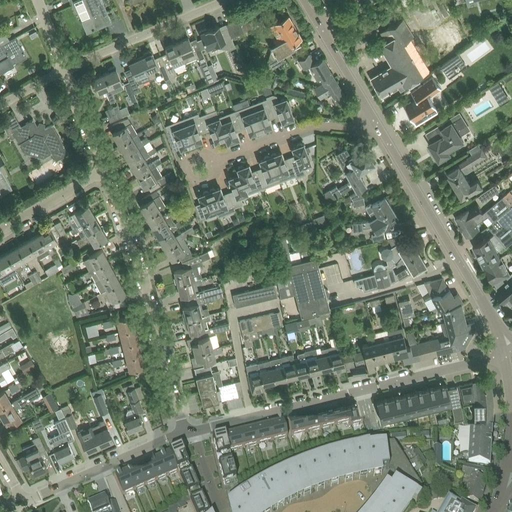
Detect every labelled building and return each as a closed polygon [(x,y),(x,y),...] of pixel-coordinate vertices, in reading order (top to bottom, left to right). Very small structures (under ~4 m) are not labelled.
[(87,33),(111,22),(101,0),(83,0),(91,18),(82,21),(87,33)] [(432,0),(419,8),(423,16),(441,6),(437,0),(432,0)] [(427,22),(433,35),(451,25),(441,7),(433,11),(437,17),(427,22)] [(268,61),(266,62),(267,64),(268,63),(273,60),(281,56),(292,49),(301,44),(298,40),(302,38),(289,16),(272,25),(276,31),(276,32),(274,33),(277,38),(273,39),(276,44),(271,46),(272,47),(268,61)] [(247,22),(246,17),(226,25),(227,27),(231,36),(244,31),(254,27),(251,20),(247,22)] [(391,66),(371,78),(381,96),(390,91),(398,86),(400,89),(423,75),(420,69),(443,55),(432,37),(409,51),(403,41),(413,35),(408,27),(403,18),(380,32),(386,41),(379,45),(391,66)] [(221,30),(218,25),(206,30),(206,28),(198,31),(201,37),(202,36),(207,48),(224,41),(228,50),(236,47),(231,36),(227,27),(221,30)] [(460,31),(440,40),(442,46),(463,37),(460,31)] [(0,45),(10,40),(6,33),(0,36),(0,45)] [(358,35),(352,39),(358,47),(363,43),(358,35)] [(0,72),(0,73),(1,73),(0,72),(13,65),(14,65),(13,63),(15,62),(16,63),(24,59),(24,58),(26,57),(24,54),(25,53),(16,37),(10,40),(0,45),(0,72)] [(188,37),(177,42),(183,56),(185,63),(198,57),(201,64),(201,65),(207,62),(200,47),(196,38),(190,41),(188,37)] [(171,61),(165,64),(165,66),(170,78),(175,76),(172,69),(174,68),(185,63),(183,56),(177,42),(165,47),(167,53),(171,61)] [(144,55),(140,56),(150,80),(156,77),(153,69),(158,67),(154,58),(152,53),(151,52),(149,51),(143,53),(144,55)] [(314,63),(308,53),(297,60),(303,70),(309,67),(317,80),(321,78),(323,83),(334,76),(323,58),(314,63)] [(462,59),(458,53),(440,66),(445,71),(462,59)] [(150,80),(140,56),(136,58),(135,57),(129,59),(129,61),(129,63),(131,68),(125,71),(129,82),(129,81),(134,93),(140,91),(135,79),(137,78),(138,82),(140,83),(143,82),(150,80)] [(281,56),(273,60),(277,66),(284,62),(281,56)] [(462,59),(445,71),(449,77),(466,65),(462,59)] [(273,60),(268,63),(271,69),(277,66),(273,60)] [(208,65),(207,62),(201,65),(199,66),(206,84),(214,81),(208,65)] [(208,65),(212,77),(216,75),(212,63),(208,65)] [(272,73),(267,65),(262,68),(267,76),(272,73)] [(109,71),(104,73),(110,87),(116,100),(113,93),(125,88),(129,96),(134,93),(129,81),(129,82),(124,84),(123,82),(122,82),(120,78),(116,68),(115,69),(114,66),(108,69),(109,71)] [(165,66),(160,69),(165,80),(167,83),(171,81),(170,78),(165,66)] [(116,100),(110,87),(104,73),(93,78),(99,92),(105,89),(111,102),(116,100)] [(317,86),(315,87),(322,98),(331,93),(331,94),(337,102),(346,97),(334,76),(323,83),(317,86)] [(410,92),(415,98),(411,100),(410,100),(403,105),(416,125),(434,114),(434,113),(438,111),(436,108),(429,97),(432,95),(432,96),(441,89),(432,76),(410,92)] [(266,80),(264,87),(270,89),(273,82),(266,80)] [(222,81),(213,85),(216,92),(225,89),(222,81)] [(494,84),(490,87),(496,97),(505,91),(499,81),(494,84)] [(194,82),(185,86),(187,92),(196,89),(194,82)] [(213,85),(207,88),(210,95),(216,92),(213,85)] [(278,101),(276,96),(273,95),(270,89),(264,87),(262,86),(266,97),(274,116),(280,114),(280,116),(280,117),(281,117),(281,119),(281,120),(282,120),(282,122),(287,120),(289,121),(292,120),(293,118),(293,117),(290,108),(291,106),(289,102),(287,101),(286,98),(278,101)] [(306,98),(307,92),(288,87),(286,93),(306,98)] [(505,91),(496,97),(500,104),(510,99),(505,91)] [(269,121),(268,119),(274,116),(266,97),(267,99),(251,105),(260,130),(261,130),(263,131),(266,130),(267,128),(271,126),(270,124),(271,124),(270,123),(269,121),(270,121),(269,121)] [(260,130),(251,105),(235,111),(241,129),(247,127),(248,129),(247,129),(248,130),(248,129),(249,131),(248,131),(249,132),(250,134),(254,132),(256,133),(259,132),(260,130)] [(116,112),(108,116),(111,122),(118,118),(123,117),(119,110),(118,106),(114,107),(116,112)] [(127,107),(119,110),(123,117),(130,114),(127,107)] [(228,142),(216,110),(200,116),(198,113),(205,131),(210,129),(213,136),(213,137),(214,137),(214,139),(215,141),(225,137),(227,142),(228,142)] [(219,117),(216,110),(228,142),(230,143),(233,142),(234,140),(238,138),(238,136),(237,136),(237,134),(237,133),(236,133),(236,131),(241,129),(235,111),(219,117)] [(460,112),(441,123),(443,127),(459,117),(460,117),(461,116),(467,125),(465,126),(457,131),(460,136),(471,129),(460,112)] [(200,135),(199,133),(205,131),(198,113),(182,119),(191,144),(192,144),(194,145),(197,144),(198,142),(202,140),(201,138),(200,136),(200,135)] [(156,114),(151,117),(154,122),(159,119),(156,114)] [(431,142),(429,143),(432,149),(432,150),(435,155),(436,155),(439,161),(448,155),(450,154),(448,150),(449,150),(450,149),(451,148),(451,149),(451,148),(452,148),(453,148),(458,144),(462,142),(463,141),(460,136),(457,131),(465,126),(467,125),(461,116),(460,117),(459,117),(443,127),(441,123),(437,125),(438,126),(435,128),(439,136),(440,136),(431,142)] [(119,145),(132,137),(137,134),(128,118),(112,124),(117,131),(112,134),(119,145)] [(33,120),(12,131),(12,132),(24,153),(25,153),(25,152),(29,150),(40,153),(42,157),(42,158),(51,153),(56,160),(55,160),(56,161),(68,154),(69,154),(52,125),(53,125),(52,124),(45,128),(44,127),(45,126),(39,124),(38,125),(37,126),(33,119),(32,119),(33,120)] [(191,144),(182,119),(165,126),(172,143),(178,141),(179,143),(178,143),(179,144),(180,146),(179,146),(179,147),(180,146),(181,148),(185,147),(187,148),(190,147),(191,145),(191,144)] [(438,126),(437,125),(425,133),(431,142),(440,136),(439,136),(435,128),(438,126)] [(141,140),(137,134),(132,137),(119,145),(116,146),(120,152),(122,152),(124,155),(125,155),(143,144),(144,145),(149,141),(147,137),(141,140)] [(303,144),(300,143),(298,144),(297,146),(292,148),(293,150),(293,151),(293,150),(294,152),(294,153),(295,155),(289,157),(297,177),(306,173),(303,166),(311,163),(310,160),(311,158),(309,154),(307,153),(303,144)] [(469,149),(472,154),(482,149),(478,143),(469,149)] [(147,151),(144,145),(143,144),(125,155),(131,166),(144,158),(145,158),(155,152),(153,148),(147,151)] [(462,168),(471,162),(472,164),(471,165),(472,165),(487,156),(482,148),(482,149),(472,154),(467,158),(468,159),(459,164),(459,165),(448,172),(450,174),(448,175),(462,198),(475,191),(476,193),(483,189),(482,186),(478,179),(471,184),(465,174),(462,168)] [(366,185),(359,174),(374,164),(366,150),(358,155),(357,153),(351,157),(346,149),(336,155),(346,172),(356,190),(366,185)] [(282,154),(281,152),(277,154),(274,153),(272,154),(271,156),(270,156),(280,181),(296,175),(296,177),(297,177),(289,157),(284,159),(283,157),(282,155),(282,154)] [(270,156),(268,155),(265,156),(264,159),(260,160),(261,162),(260,162),(260,163),(261,163),(262,165),(261,165),(261,166),(262,165),(263,168),(257,170),(264,187),(280,181),(270,156)] [(148,165),(145,158),(144,158),(131,166),(130,166),(130,169),(132,173),(134,173),(136,177),(137,176),(138,176),(138,177),(156,166),(162,163),(159,158),(148,165)] [(474,168),(472,165),(471,165),(472,164),(471,162),(462,168),(465,174),(474,168)] [(249,167),(248,165),(244,166),(242,165),(239,166),(238,168),(238,169),(247,194),(264,187),(257,170),(251,172),(250,170),(251,170),(250,169),(249,167),(250,167),(250,166),(249,167)] [(156,166),(138,177),(138,176),(135,178),(136,178),(139,184),(141,183),(144,187),(147,185),(150,191),(165,182),(156,166)] [(0,192),(2,197),(3,196),(2,195),(12,189),(0,167),(0,192)] [(247,194),(238,169),(237,169),(239,174),(229,178),(230,180),(229,180),(230,180),(231,182),(230,182),(231,183),(234,190),(228,192),(235,210),(234,207),(242,204),(240,196),(247,193),(247,194)] [(343,196),(336,185),(325,192),(323,193),(327,199),(343,196)] [(481,195),(478,197),(482,203),(485,201),(491,196),(498,192),(494,186),(494,185),(487,190),(480,194),(481,195)] [(220,189),(220,187),(215,189),(213,188),(210,189),(209,191),(219,216),(235,210),(228,192),(222,195),(222,192),(221,192),(221,190),(221,189),(220,189)] [(146,217),(160,209),(165,206),(156,190),(141,199),(143,202),(144,203),(140,206),(146,217)] [(209,191),(207,190),(204,192),(203,194),(198,195),(199,197),(199,198),(200,198),(200,200),(200,201),(200,200),(201,203),(195,205),(201,220),(207,217),(206,214),(216,211),(218,216),(219,216),(209,191)] [(481,215),(461,227),(467,237),(469,235),(475,232),(480,229),(477,224),(484,219),(488,216),(493,221),(511,206),(511,205),(511,199),(507,193),(503,196),(484,212),(485,212),(483,213),(481,215)] [(354,206),(365,204),(363,197),(353,200),(354,206)] [(392,208),(385,197),(372,205),(371,204),(365,207),(373,219),(392,208)] [(469,209),(464,212),(455,217),(461,227),(481,215),(483,213),(478,204),(469,210),(469,209)] [(75,213),(72,215),(78,226),(81,223),(95,216),(88,205),(85,207),(81,209),(75,212),(75,213)] [(490,236),(482,240),(473,245),(484,265),(501,256),(498,251),(505,245),(506,247),(511,241),(511,205),(511,206),(493,221),(488,225),(489,226),(493,231),(495,233),(490,237),(490,236)] [(392,223),(398,219),(392,208),(373,219),(369,221),(362,222),(351,223),(352,232),(363,231),(362,228),(373,227),(376,233),(385,227),(386,230),(394,225),(392,223)] [(160,209),(146,217),(152,227),(165,220),(171,217),(177,213),(174,209),(168,212),(163,215),(160,209)] [(78,226),(72,215),(66,218),(73,229),(78,226)] [(73,229),(70,230),(73,234),(79,231),(82,237),(88,234),(101,226),(95,216),(81,223),(78,226),(73,229)] [(181,220),(175,223),(171,217),(165,220),(152,227),(153,228),(150,229),(153,234),(155,235),(156,234),(159,238),(172,231),(183,224),(181,220)] [(294,220),(288,223),(291,230),(297,228),(294,220)] [(60,221),(54,224),(61,236),(66,233),(64,230),(60,221)] [(299,232),(314,227),(312,221),(297,226),(299,232)] [(49,228),(38,234),(46,247),(50,253),(51,254),(55,252),(51,244),(56,241),(60,247),(66,244),(61,236),(54,224),(49,227),(49,228)] [(82,237),(76,241),(79,245),(85,241),(85,242),(91,239),(94,245),(107,237),(101,226),(88,234),(82,237)] [(183,238),(195,232),(192,226),(175,236),(172,231),(159,238),(165,249),(177,242),(183,238)] [(275,236),(281,234),(279,227),(273,229),(275,236)] [(373,242),(385,239),(383,232),(371,235),(373,242)] [(38,234),(28,240),(35,253),(39,259),(50,253),(46,247),(38,234)] [(273,240),(279,266),(291,263),(285,237),(273,240)] [(375,273),(354,279),(355,282),(382,275),(386,272),(406,261),(419,253),(412,241),(403,246),(399,249),(396,244),(399,243),(395,237),(387,239),(392,247),(390,248),(390,247),(387,247),(384,247),(381,250),(381,252),(382,255),(384,258),(386,258),(388,264),(389,269),(375,273)] [(179,255),(182,262),(193,257),(190,249),(183,238),(177,242),(165,249),(171,260),(179,255)] [(28,240),(17,246),(25,259),(35,253),(28,240)] [(17,246),(6,253),(14,266),(17,271),(23,268),(20,262),(25,259),(17,246)] [(89,257),(84,260),(89,271),(95,267),(108,260),(102,249),(93,254),(89,256),(89,257)] [(174,271),(174,272),(175,276),(174,278),(175,284),(177,283),(195,279),(200,278),(202,278),(201,272),(199,273),(197,266),(196,262),(201,260),(210,257),(208,251),(206,252),(193,257),(182,262),(185,268),(174,271)] [(0,280),(0,281),(0,282),(1,284),(2,284),(13,277),(11,275),(17,271),(14,266),(6,253),(0,256),(0,280)] [(382,275),(355,282),(356,285),(362,283),(364,290),(378,286),(390,283),(390,282),(393,281),(395,280),(399,278),(400,279),(410,273),(411,275),(426,266),(419,253),(406,261),(386,272),(382,275)] [(496,282),(502,279),(510,274),(501,256),(484,265),(493,283),(496,282)] [(279,266),(275,267),(278,287),(280,297),(295,293),(301,317),(319,312),(322,311),(330,309),(326,295),(328,295),(327,290),(325,291),(316,257),(306,259),(291,263),(279,266)] [(59,258),(54,261),(56,264),(59,269),(63,267),(59,258)] [(89,271),(84,274),(86,278),(92,275),(95,281),(101,278),(114,271),(108,260),(95,267),(89,271)] [(63,267),(59,269),(59,270),(61,269),(64,274),(76,267),(72,261),(63,267)] [(56,264),(49,268),(52,273),(54,272),(59,270),(59,269),(56,264)] [(37,271),(33,273),(37,281),(38,282),(42,280),(37,271)] [(101,278),(95,281),(101,292),(120,282),(114,271),(101,278)] [(511,272),(510,274),(502,279),(496,282),(501,288),(497,291),(505,300),(507,298),(511,293),(511,272)] [(33,273),(29,275),(34,285),(38,282),(37,281),(33,273)] [(180,296),(198,292),(197,285),(202,284),(200,278),(195,279),(175,284),(177,290),(178,291),(180,296)] [(429,281),(424,283),(432,297),(438,309),(442,308),(460,303),(463,302),(460,297),(457,293),(453,295),(449,289),(448,290),(442,278),(429,281)] [(101,292),(109,308),(126,304),(121,295),(126,293),(120,282),(101,292)] [(274,284),(268,285),(271,298),(277,296),(274,284)] [(265,299),(271,298),(268,285),(262,287),(265,299)] [(223,291),(221,286),(217,287),(217,286),(204,290),(205,296),(218,293),(223,291)] [(259,301),(265,299),(262,287),(256,288),(259,301)] [(250,289),(254,302),(259,301),(256,288),(250,289)] [(248,304),(254,302),(250,289),(245,291),(248,304)] [(242,305),(248,304),(245,291),(239,292),(242,305)] [(242,305),(239,292),(232,294),(236,307),(242,305)] [(183,320),(186,320),(204,315),(203,311),(201,303),(204,303),(202,296),(185,301),(187,306),(183,307),(184,308),(182,308),(183,311),(182,313),(183,320)] [(74,297),(69,300),(73,306),(78,304),(74,297)] [(409,299),(398,301),(399,303),(401,312),(403,318),(408,317),(413,315),(409,299)] [(85,302),(74,307),(77,317),(89,313),(85,302)] [(445,321),(464,317),(460,303),(442,308),(445,321)] [(330,309),(322,311),(323,318),(326,317),(326,316),(331,315),(331,314),(330,309)] [(277,326),(283,324),(280,311),(273,312),(277,326)] [(273,327),(277,326),(273,312),(268,314),(271,327),(273,327)] [(189,332),(208,328),(206,321),(211,319),(209,314),(204,315),(186,320),(183,320),(185,328),(187,329),(188,332),(189,332)] [(265,329),(271,327),(268,314),(262,315),(265,329)] [(122,317),(117,319),(120,332),(135,328),(132,315),(122,317)] [(260,330),(261,329),(265,329),(262,315),(256,316),(260,330)] [(320,317),(320,315),(308,318),(310,324),(315,322),(316,325),(322,324),(320,317)] [(260,330),(256,316),(251,318),(254,331),(257,330),(259,337),(263,336),(261,329),(260,330)] [(464,317),(445,321),(442,322),(445,336),(470,330),(471,328),(470,323),(466,324),(464,317)] [(248,332),(254,331),(251,318),(245,319),(248,332)] [(298,327),(304,325),(310,324),(308,318),(297,321),(298,327)] [(242,334),(244,334),(244,333),(248,332),(245,319),(239,321),(242,334)] [(111,320),(102,322),(104,328),(113,325),(111,320)] [(9,321),(2,324),(6,331),(12,327),(9,321)] [(297,321),(285,324),(287,333),(287,332),(289,339),(296,337),(294,331),(299,330),(298,327),(297,321)] [(455,350),(464,348),(476,328),(474,321),(470,323),(471,328),(470,330),(445,336),(433,339),(437,351),(437,354),(455,350)] [(230,328),(229,322),(214,326),(216,332),(230,328)] [(99,334),(96,323),(86,326),(88,336),(99,334)] [(12,327),(6,331),(9,336),(11,335),(13,338),(17,335),(12,327)] [(265,329),(261,329),(263,336),(275,333),(273,327),(271,327),(265,329)] [(135,328),(120,332),(123,345),(138,341),(135,328)] [(416,344),(409,345),(406,346),(403,335),(401,328),(388,332),(394,357),(402,355),(404,363),(414,361),(413,358),(419,356),(416,344)] [(246,347),(253,345),(251,339),(259,337),(257,330),(254,331),(248,332),(244,333),(244,334),(242,334),(246,347)] [(394,357),(388,332),(387,330),(373,333),(375,338),(381,360),(394,357)] [(409,345),(416,344),(413,330),(406,332),(409,345)] [(201,335),(191,338),(186,339),(189,349),(194,348),(195,352),(212,348),(209,336),(201,338),(201,335)] [(341,352),(338,336),(332,337),(334,346),(328,347),(333,370),(334,373),(346,370),(346,368),(342,352),(341,352)] [(369,372),(375,371),(373,362),(381,360),(375,338),(367,340),(368,344),(362,345),(363,351),(366,362),(369,372)] [(437,351),(433,339),(428,341),(431,353),(437,351)] [(138,341),(123,345),(126,358),(141,354),(138,341)] [(431,353),(428,341),(422,342),(425,355),(431,353)] [(422,342),(416,344),(419,356),(425,355),(422,342)] [(0,357),(14,350),(10,344),(0,350),(0,357)] [(109,348),(103,350),(104,354),(119,351),(118,346),(109,348)] [(196,356),(191,357),(194,367),(208,364),(207,362),(215,360),(214,354),(222,352),(221,346),(212,348),(195,352),(196,356)] [(333,370),(328,347),(320,349),(321,351),(317,352),(321,370),(328,368),(329,371),(333,370)] [(310,375),(315,374),(314,372),(321,370),(317,352),(316,348),(304,351),(306,359),(310,375)] [(310,375),(306,359),(304,351),(304,352),(297,354),(298,357),(293,358),(298,376),(305,374),(305,376),(310,375)] [(141,354),(126,358),(130,371),(135,369),(144,367),(141,354)] [(287,381),(292,380),(291,378),(298,376),(293,358),(293,354),(281,357),(283,365),(287,381)] [(351,364),(349,354),(343,355),(345,365),(351,364)] [(230,366),(237,364),(236,357),(228,359),(230,366)] [(287,381),(283,365),(281,357),(269,360),(275,382),(281,380),(282,382),(287,381)] [(31,359),(26,362),(30,369),(35,366),(31,359)] [(264,390),(264,387),(268,386),(268,383),(275,382),(269,360),(258,363),(264,390)] [(0,383),(1,386),(14,378),(8,367),(10,366),(7,361),(0,365),(0,383)] [(212,371),(210,363),(194,367),(199,391),(223,385),(219,370),(212,371)] [(252,393),(264,390),(258,363),(246,366),(252,393)] [(353,375),(366,373),(365,366),(352,367),(353,375)] [(203,405),(219,401),(243,395),(240,380),(223,385),(199,391),(203,405)] [(477,402),(493,400),(493,399),(490,381),(475,382),(458,385),(462,403),(475,402),(477,402)] [(16,383),(9,387),(11,392),(19,388),(16,383)] [(446,384),(434,387),(440,408),(452,405),(448,388),(447,388),(446,384)] [(454,419),(458,420),(464,418),(457,386),(448,388),(452,405),(454,417),(454,419)] [(434,387),(423,390),(428,410),(440,408),(434,387)] [(11,402),(0,408),(0,414),(4,421),(7,420),(11,428),(20,423),(22,421),(18,413),(17,413),(14,407),(19,405),(20,407),(40,395),(36,388),(26,394),(24,395),(23,395),(16,399),(11,402)] [(102,388),(92,392),(94,397),(101,415),(108,412),(103,399),(106,398),(102,388)] [(127,416),(123,418),(125,423),(129,432),(144,426),(138,412),(143,410),(135,388),(130,389),(126,391),(131,403),(133,408),(127,410),(126,413),(127,416)] [(4,390),(0,392),(0,408),(11,402),(4,390)] [(423,390),(411,393),(417,413),(428,410),(423,390)] [(411,393),(400,395),(405,416),(417,413),(411,393)] [(400,395),(388,398),(394,419),(405,416),(400,395)] [(388,398),(377,401),(382,422),(394,419),(388,398)] [(465,423),(465,427),(470,427),(478,427),(492,428),(493,417),(493,400),(477,402),(477,404),(474,404),(475,422),(465,423)] [(55,401),(50,404),(53,410),(58,408),(55,401)] [(355,404),(344,406),(349,423),(350,427),(362,424),(357,403),(355,404)] [(344,406),(330,410),(334,427),(349,423),(344,406)] [(70,408),(63,411),(70,428),(77,425),(70,408)] [(330,410),(315,413),(320,430),(334,427),(330,410)] [(315,413),(301,417),(305,434),(320,430),(315,413)] [(286,421),(290,437),(305,434),(301,417),(286,421)] [(60,433),(49,437),(49,438),(51,442),(50,442),(51,444),(52,444),(54,447),(53,447),(60,462),(74,455),(68,441),(74,439),(65,418),(55,422),(60,433)] [(457,426),(465,427),(464,418),(458,420),(457,426)] [(91,426),(94,433),(100,446),(113,440),(109,431),(107,427),(104,419),(99,422),(100,424),(92,427),(91,426)] [(280,422),(266,425),(271,442),(286,438),(285,431),(282,422),(280,422)] [(266,425),(253,429),(257,446),(271,442),(266,425)] [(83,429),(78,431),(81,439),(82,442),(87,452),(100,446),(94,433),(91,426),(83,430),(83,429)] [(490,465),(492,428),(478,427),(470,427),(470,428),(468,462),(490,465)] [(253,429),(238,432),(243,449),(257,446),(253,429)] [(238,432),(224,436),(228,453),(230,452),(243,449),(238,432)] [(26,455),(20,458),(25,469),(31,466),(34,473),(47,468),(47,467),(40,452),(45,450),(39,436),(32,438),(34,443),(37,448),(25,453),(26,455)] [(212,439),(211,439),(213,445),(218,465),(230,462),(228,453),(224,436),(212,439)] [(404,511),(407,509),(411,502),(415,505),(420,497),(416,495),(421,487),(413,475),(423,469),(421,466),(417,459),(413,453),(410,449),(400,455),(393,443),(385,444),(369,447),(368,445),(360,447),(352,448),(344,450),(336,452),(328,455),(321,457),(313,459),(306,462),(298,465),(290,468),(283,471),(275,475),(268,478),(261,482),(254,486),(246,490),(238,495),(237,487),(224,490),(227,503),(217,511),(404,511)] [(180,448),(168,453),(177,473),(179,477),(190,472),(182,453),(180,448)] [(417,450),(413,453),(417,459),(421,457),(417,450)] [(168,453),(157,458),(166,478),(176,473),(177,473),(168,453)] [(421,457),(417,459),(421,466),(425,463),(421,457)] [(157,458),(146,463),(155,482),(166,478),(157,458)] [(230,462),(218,465),(224,490),(237,487),(230,462)] [(146,463),(135,468),(144,487),(155,482),(146,463)] [(486,481),(489,472),(464,467),(461,477),(470,479),(471,477),(486,481)] [(135,468),(124,472),(133,492),(144,487),(135,468)] [(113,477),(122,497),(133,492),(124,472),(120,474),(113,477)] [(190,472),(179,477),(187,496),(189,501),(201,496),(190,472)] [(479,506),(486,481),(471,477),(470,479),(463,501),(479,506)] [(457,504),(458,502),(457,502),(458,492),(448,490),(447,497),(446,498),(447,498),(457,504)] [(430,494),(425,494),(426,501),(436,500),(436,493),(430,494)] [(207,511),(201,496),(189,501),(189,502),(193,511),(207,511)] [(103,498),(86,505),(89,511),(117,511),(114,502),(106,505),(103,498)] [(471,511),(460,506),(456,505),(457,504),(447,498),(447,499),(439,511),(471,511)]
